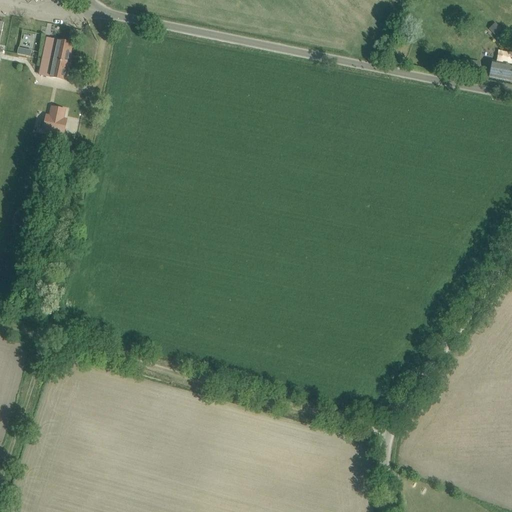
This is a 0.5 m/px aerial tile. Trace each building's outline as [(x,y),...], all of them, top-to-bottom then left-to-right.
[(72,44),(47,39),(39,75),(65,80),(72,44)] [(15,54),(29,56),(30,50),(17,47),(15,54)] [(511,65),(492,62),(489,77),(511,81),(511,65)] [(47,116),(44,130),(63,134),(66,120),(63,119),(65,110),(52,108),(50,117),(47,116)] [(78,133),(80,118),(67,116),(65,131),(78,133)]
